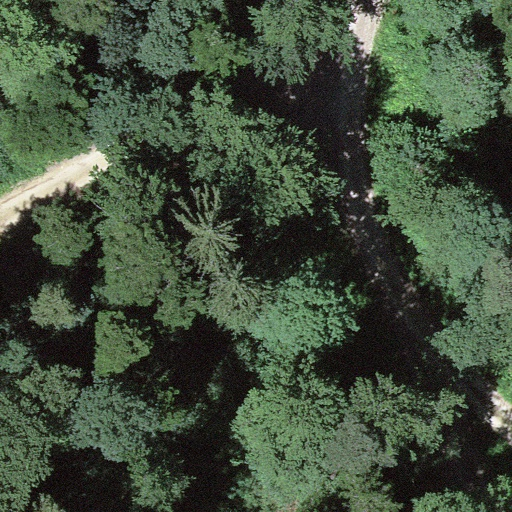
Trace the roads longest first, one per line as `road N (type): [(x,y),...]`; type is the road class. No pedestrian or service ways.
road 1 (track): [(314,67),(342,179),(497,511)]
road 2 (track): [(314,67),(0,229)]
